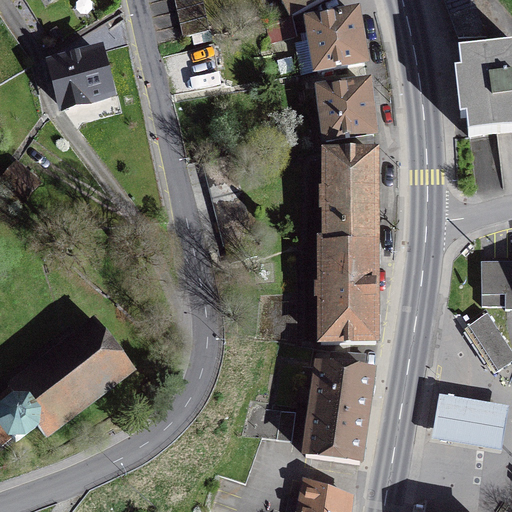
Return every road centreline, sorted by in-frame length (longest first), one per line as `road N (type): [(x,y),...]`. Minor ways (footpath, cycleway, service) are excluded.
road 1 (residential): [(137,0),(201,284),(206,352),(185,407),(147,443),(0,507)]
road 2 (primary): [(384,511),(427,223)]
road 3 (primary): [(427,223),(424,111),(403,0)]
